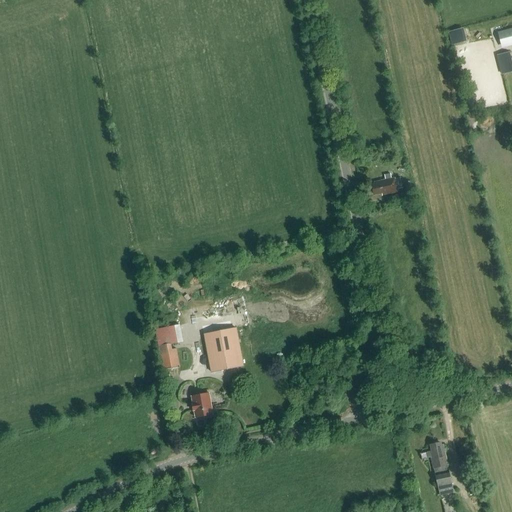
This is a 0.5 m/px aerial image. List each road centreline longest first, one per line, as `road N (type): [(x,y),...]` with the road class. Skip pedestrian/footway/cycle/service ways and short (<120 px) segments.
road 1 (unclassified): [(362,418),(356,385),(374,306),(308,0)]
road 2 (tertiary): [(71,511),(164,465),(362,418)]
road 3 (tertiary): [(511,385),(362,418)]
